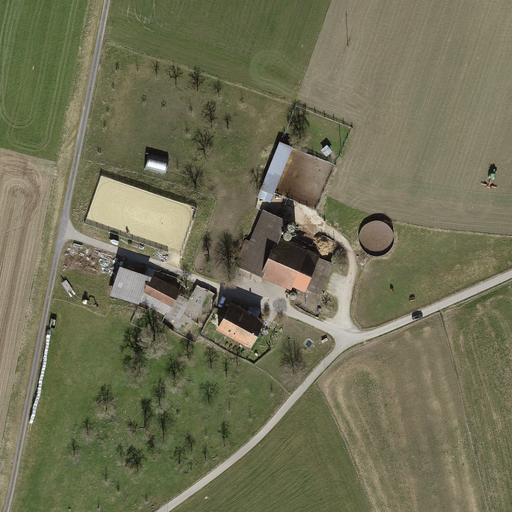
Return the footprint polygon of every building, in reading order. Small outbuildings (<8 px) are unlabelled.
[(292,147),(280,142),(259,196),(270,201),(292,147)] [(319,292),(332,263),(305,252),(304,255),(277,243),(287,220),(265,211),(251,242),(247,240),(239,258),(247,262),(245,267),(254,271),(256,265),(293,281),(319,292)] [(293,222),(291,221),(290,221),(288,222),(287,224),(287,225),(287,227),(288,228),(289,230),(291,230),(292,230),(294,229),(295,228),(295,226),(295,224),(294,223),(293,222)] [(289,230),(288,230),(286,230),(284,231),(283,232),(283,234),(283,236),(284,237),(285,238),(287,239),(289,239),(290,238),(291,236),(292,235),(292,233),(291,231),(289,230)] [(247,262),(239,258),(236,265),(290,288),(293,281),(256,265),(254,271),(245,267),(247,262)] [(145,290),(151,277),(121,268),(113,292),(140,300),(166,314),(171,304),(145,290)] [(178,291),(151,277),(145,290),(171,304),(166,314),(172,317),(183,297),(177,294),(178,291)] [(89,294),(91,289),(74,284),(72,289),(89,294)] [(87,303),(89,294),(71,290),(69,299),(87,303)] [(188,299),(183,297),(172,317),(178,320),(188,299)] [(249,344),(262,319),(257,317),(252,314),(243,309),(232,303),(219,328),(230,334),(249,344)] [(255,307),(252,314),(257,317),(261,309),(255,307)]
